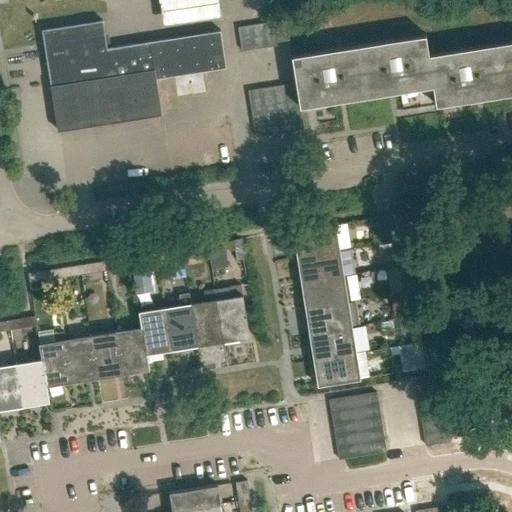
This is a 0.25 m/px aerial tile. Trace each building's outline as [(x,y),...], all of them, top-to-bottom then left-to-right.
[(216,0),(157,0),(162,26),(219,18),(216,0)] [(273,21),(277,44),(289,42),(288,39),(285,19),(282,19),(273,21)] [(106,48),(102,23),(102,20),(41,30),(57,130),(160,113),(155,78),(226,66),(220,29),(106,48)] [(265,46),(277,44),(273,21),(261,23),(265,46)] [(253,48),(265,46),(261,23),(260,23),(249,25),(253,48)] [(241,50),(253,48),(249,25),(237,27),(241,50)] [(393,91),(432,84),(427,53),(428,53),(425,33),(358,44),(366,95),(393,91)] [(502,94),(511,92),(511,39),(494,42),(502,94)] [(475,98),(481,97),(502,94),(494,42),(428,53),(427,53),(432,84),(435,104),(469,99),(475,98)] [(358,44),(291,54),(295,82),(299,106),(334,100),(339,99),(366,95),(358,44)] [(287,108),(299,106),(295,82),(283,84),(287,108)] [(275,109),(287,108),(283,84),(271,86),(275,109)] [(263,111),(275,109),(271,86),(260,88),(263,111)] [(251,113),(263,111),(260,88),(248,90),(251,113)] [(287,108),(291,131),(303,129),(299,106),(287,108)] [(279,133),(291,131),(287,108),(275,109),(279,133)] [(267,135),(279,133),(275,109),(263,111),(267,135)] [(255,137),(267,135),(263,111),(251,113),(255,137)] [(395,240),(405,239),(401,213),(391,214),(395,240)] [(297,256),(340,249),(335,223),(293,230),(297,256)] [(235,249),(234,240),(207,244),(209,253),(235,249)] [(182,248),(184,258),(201,255),(199,245),(182,248)] [(400,266),(409,264),(406,247),(397,248),(400,266)] [(165,261),(184,258),(182,248),(163,251),(165,261)] [(301,282),(344,275),(340,249),(297,256),(301,282)] [(150,263),(148,254),(131,256),(132,266),(150,263)] [(114,269),(132,266),(131,256),(112,259),(114,269)] [(80,265),(81,274),(99,271),(97,262),(80,265)] [(409,264),(400,266),(403,284),(412,283),(409,264)] [(63,277),(81,274),(80,265),(61,268),(63,277)] [(30,283),(48,280),(46,270),(28,273),(30,283)] [(344,275),(301,282),(305,307),(348,300),(344,275)] [(231,295),(216,298),(223,341),(249,337),(242,294),(241,284),(229,286),(231,295)] [(205,300),(190,302),(197,345),(223,341),(216,298),(214,288),(203,290),(205,300)] [(165,306),(172,349),(197,345),(190,302),(189,292),(180,293),(182,303),(165,306)] [(408,317),(417,316),(414,297),(405,299),(408,317)] [(309,333),(352,326),(348,300),(305,307),(309,333)] [(147,353),(172,349),(165,306),(139,310),(141,326),(142,326),(146,353),(147,353)] [(19,328),(37,325),(35,316),(17,319),(19,328)] [(417,316),(408,317),(411,335),(420,334),(417,316)] [(149,369),(147,353),(146,353),(142,326),(141,326),(116,330),(123,373),(149,369)] [(313,358),(356,352),(352,326),(309,333),(313,358)] [(97,377),(123,373),(116,330),(91,334),(97,377)] [(55,340),(39,343),(41,358),(42,358),(46,385),(47,385),(72,381),(65,338),(64,332),(54,333),(55,340)] [(72,381),(97,377),(91,334),(65,338),(72,381)] [(416,369),(425,367),(423,349),(413,350),(416,368),(416,369)] [(356,352),(313,358),(317,384),(317,385),(360,378),(360,377),(356,352)] [(49,401),(47,385),(46,385),(42,358),(41,358),(16,362),(23,405),(49,401)] [(0,409),(23,405),(16,362),(0,365),(0,409)] [(418,397),(441,393),(440,381),(416,385),(418,397)] [(354,407),(378,403),(376,391),(353,395),(354,407)] [(420,409),(443,405),(441,393),(418,397),(420,409)] [(331,411),(354,407),(353,395),(329,399),(331,411)] [(356,419),(380,415),(378,403),(354,407),(356,419)] [(421,421),(445,417),(443,405),(420,409),(421,421)] [(333,423),(356,419),(354,407),(331,411),(333,423)] [(358,431),(382,427),(380,415),(356,419),(358,431)] [(423,433),(447,429),(445,417),(421,421),(423,433)] [(335,435),(358,431),(356,419),(333,423),(335,435)] [(360,443),(384,439),(382,427),(358,431),(360,443)] [(447,429),(423,433),(425,445),(449,441),(447,429)] [(337,446),(360,443),(358,431),(335,435),(337,446)] [(360,443),(362,455),(386,451),(384,439),(360,443)] [(339,458),(362,455),(360,443),(337,446),(339,458)] [(238,500),(250,498),(247,479),(235,481),(238,500)] [(172,511),(220,503),(217,484),(169,492),(172,511)] [(250,498),(238,500),(239,511),(245,511),(252,511),(250,498)] [(172,511),(221,511),(220,503),(172,511)]
